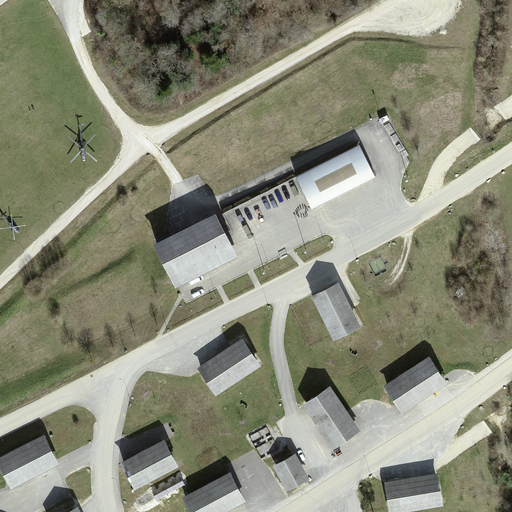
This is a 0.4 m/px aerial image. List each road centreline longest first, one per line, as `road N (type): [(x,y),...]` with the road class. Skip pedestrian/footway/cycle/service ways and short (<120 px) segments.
road 1 (track): [(0,430),(370,242),(511,151)]
road 2 (track): [(0,283),(170,129),(395,0)]
road 3 (track): [(292,511),(511,368)]
road 4 (track): [(145,150),(94,76),(67,0)]
road 5 (track): [(111,511),(107,428),(118,369)]
road 6 (track): [(511,107),(447,155),(430,206)]
